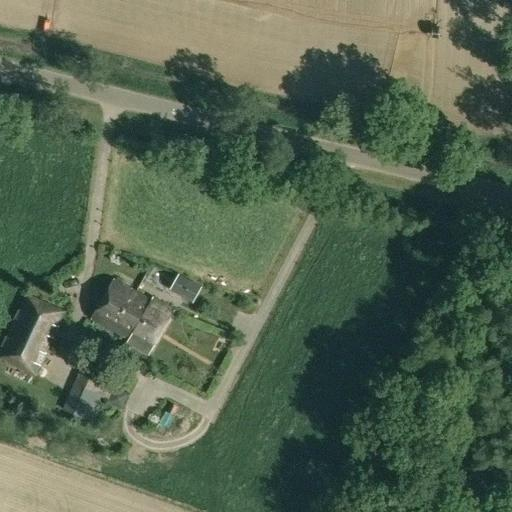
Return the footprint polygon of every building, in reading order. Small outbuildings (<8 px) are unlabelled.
[(193,304),(203,287),(179,274),(170,290),(193,304)] [(122,335),(144,295),(115,279),(93,319),(122,335)] [(66,312),(27,295),(12,327),(52,344),(66,312)] [(144,295),(122,335),(130,339),(128,342),(150,354),(175,309),(153,297),(152,300),(144,295)] [(52,344),(12,327),(0,352),(0,359),(36,376),(52,344)] [(115,371),(84,359),(75,383),(105,396),(115,371)] [(105,396),(74,384),(64,411),(95,422),(105,396)]
